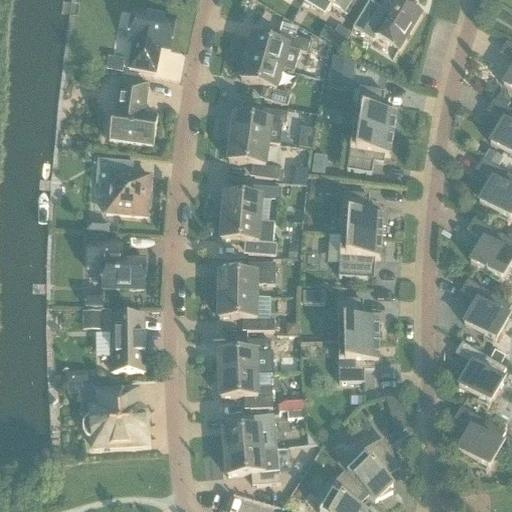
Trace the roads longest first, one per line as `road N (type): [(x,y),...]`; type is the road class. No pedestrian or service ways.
road 1 (residential): [(437,511),(426,281),(444,125),(473,0)]
road 2 (residential): [(208,0),(170,240),(174,476),(182,505)]
